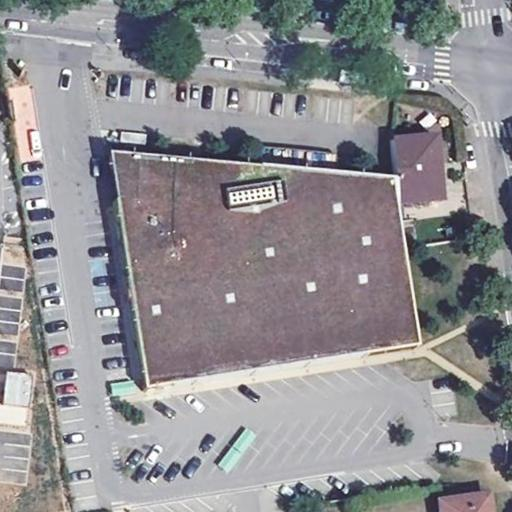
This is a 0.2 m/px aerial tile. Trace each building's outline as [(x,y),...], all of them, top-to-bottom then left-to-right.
[(395,179),(397,202),(442,198),(437,137),(392,140),(395,179)] [(253,212),(256,170),(102,156),(108,197),(253,212)] [(253,212),(108,197),(139,391),(415,348),(397,202),(395,179),(256,170),(253,212)] [(2,404),(28,406),(30,373),(5,371),(2,404)] [(110,383),(112,395),(135,391),(133,379),(110,383)] [(437,504),(438,511),(488,511),(486,496),(437,504)]
